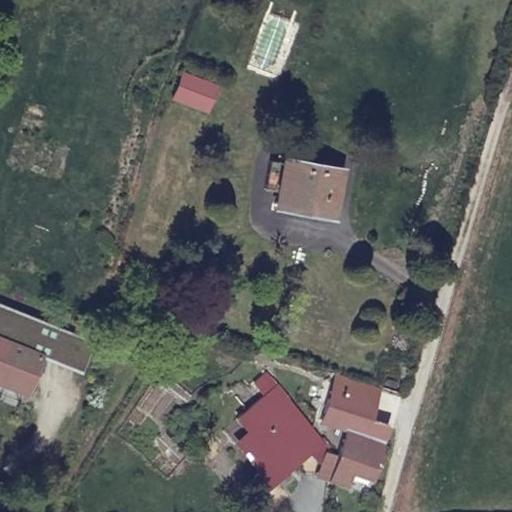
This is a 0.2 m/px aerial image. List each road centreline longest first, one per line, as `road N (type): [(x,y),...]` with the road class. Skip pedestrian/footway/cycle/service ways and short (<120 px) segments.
road 1 (residential): [(450,282),(390,511)]
road 2 (track): [(511,92),(450,282)]
